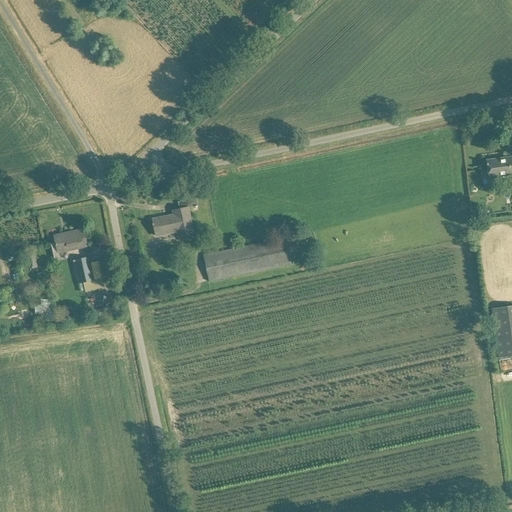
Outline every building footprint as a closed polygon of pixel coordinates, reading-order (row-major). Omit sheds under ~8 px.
[(486,160),(488,170),(489,178),(490,178),(490,184),(501,183),(500,176),(511,174),(511,158),(500,160),(500,158),(486,160)] [(156,236),(166,234),(178,232),(178,236),(193,233),(188,207),(198,205),(196,198),(178,202),(179,209),(173,210),(174,215),(153,219),(153,223),(152,223),(153,225),(154,225),(156,236)] [(51,244),(54,258),(59,257),(58,252),(87,246),(83,230),(55,236),(56,242),(51,244)] [(284,232),(284,238),(205,255),(210,281),(294,263),(290,246),(296,245),(295,235),(292,236),(291,231),(284,232)] [(109,259),(91,263),(89,257),(74,260),(79,284),(83,283),(102,278),(101,275),(112,272),(109,259)] [(102,278),(83,283),(85,292),(104,288),(102,278)] [(35,323),(53,321),(50,299),(41,300),(42,310),(34,311),(35,323)] [(511,304),(489,307),(496,358),(511,355),(511,304)] [(92,320),(100,318),(98,310),(90,312),(92,320)]
